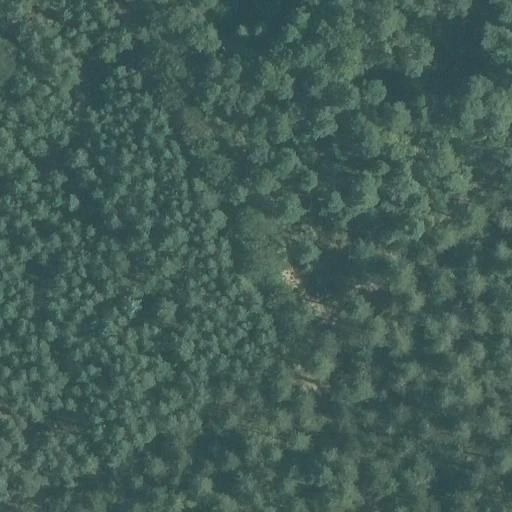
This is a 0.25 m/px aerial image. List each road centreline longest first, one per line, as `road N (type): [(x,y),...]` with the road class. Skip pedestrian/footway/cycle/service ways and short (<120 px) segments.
road 1 (track): [(106,0),(375,511)]
road 2 (track): [(292,349),(511,162)]
